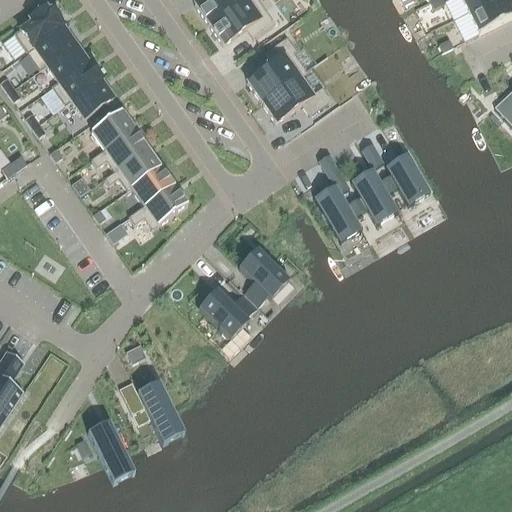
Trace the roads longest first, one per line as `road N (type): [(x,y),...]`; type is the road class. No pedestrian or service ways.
road 1 (residential): [(95,0),(237,200)]
road 2 (residential): [(274,176),(149,0)]
road 3 (unclassified): [(511,404),(326,511)]
road 4 (residential): [(94,357),(237,200)]
